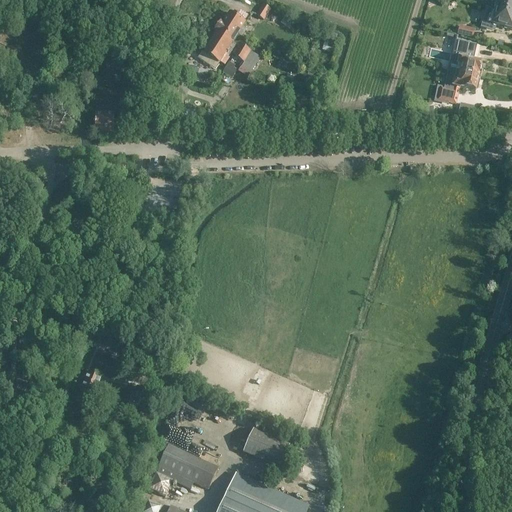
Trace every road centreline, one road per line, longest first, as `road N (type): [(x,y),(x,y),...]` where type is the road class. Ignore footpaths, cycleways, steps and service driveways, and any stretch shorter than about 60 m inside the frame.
road 1 (unclassified): [(94,149),(511,134)]
road 2 (track): [(123,225),(90,348),(36,480),(44,511)]
road 3 (unknown): [(0,433),(29,396),(40,269),(88,230),(123,225)]
road 4 (track): [(0,398),(10,377),(17,286),(55,150)]
road 5 (secondary): [(460,511),(474,406),(511,273)]
road 6 (track): [(143,147),(171,30)]
